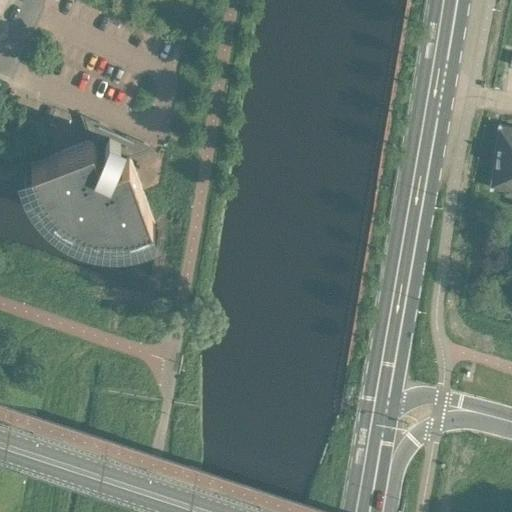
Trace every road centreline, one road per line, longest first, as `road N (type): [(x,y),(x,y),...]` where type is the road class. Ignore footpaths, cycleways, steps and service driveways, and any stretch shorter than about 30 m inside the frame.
road 1 (secondary): [(368,511),(458,0)]
road 2 (primary): [(214,511),(0,443)]
